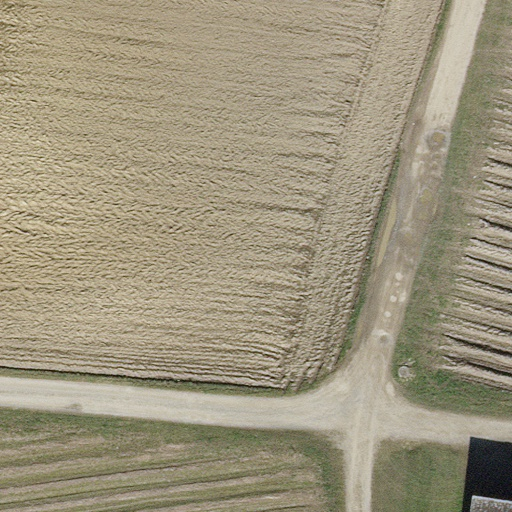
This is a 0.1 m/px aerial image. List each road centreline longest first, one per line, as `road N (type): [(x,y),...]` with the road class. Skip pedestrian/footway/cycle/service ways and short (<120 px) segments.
road 1 (track): [(0,379),(362,408),(511,434)]
road 2 (track): [(473,0),(362,408)]
